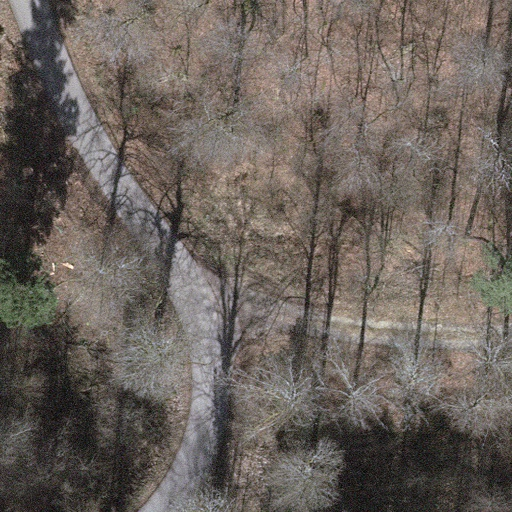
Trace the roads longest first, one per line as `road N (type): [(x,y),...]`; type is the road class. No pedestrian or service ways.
road 1 (track): [(24,0),(77,139),(183,259),(219,320),(230,373),(193,482),(170,511)]
road 2 (track): [(219,320),(511,335)]
